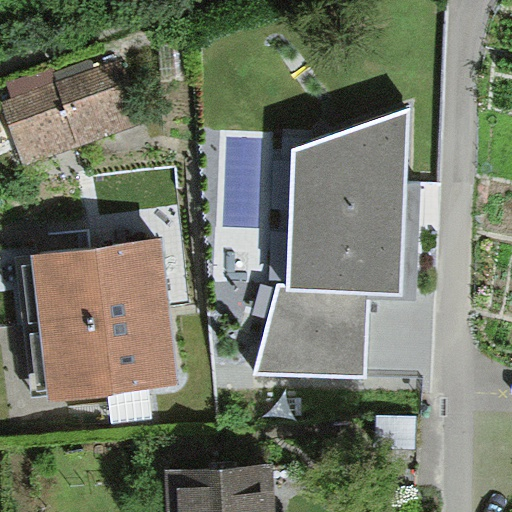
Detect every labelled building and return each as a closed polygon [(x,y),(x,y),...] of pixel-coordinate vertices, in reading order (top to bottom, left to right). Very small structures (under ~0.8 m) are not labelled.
[(119,62),(3,105),(26,169),(143,126),(119,62)] [(412,115),(293,157),(291,288),(279,288),(252,388),(371,392),(373,307),(421,309),(425,182),(410,182),(412,115)] [(161,248),(30,266),(51,413),(182,395),(161,248)] [(418,419),(377,418),(377,453),(417,453),(418,419)] [(277,511),(276,475),(176,479),(176,511),(277,511)]
